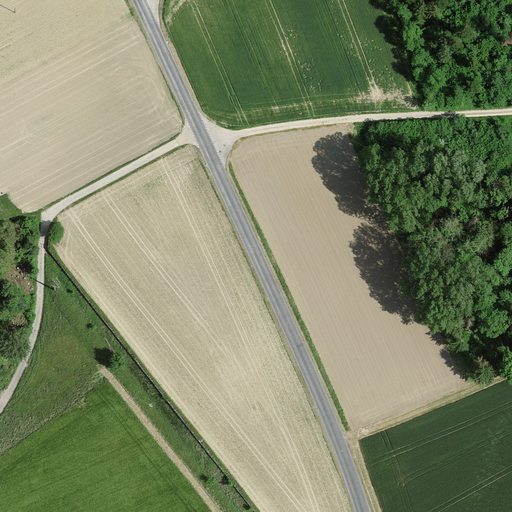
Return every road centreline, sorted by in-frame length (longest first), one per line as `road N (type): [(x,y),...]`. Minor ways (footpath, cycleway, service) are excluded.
road 1 (tertiary): [(134,0),(270,292),(360,511)]
road 2 (track): [(0,405),(32,342),(44,218),(197,132)]
road 3 (track): [(202,142),(290,125),(511,108)]
